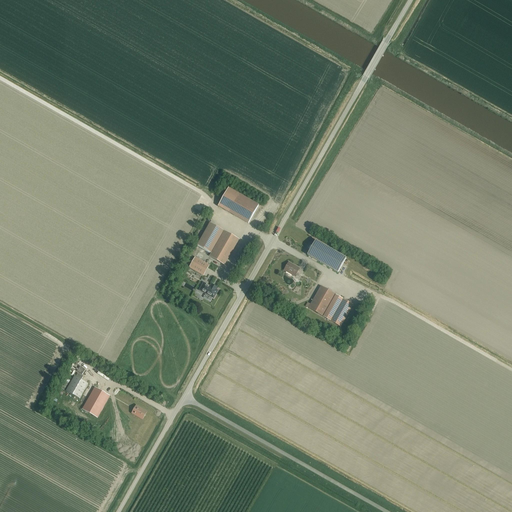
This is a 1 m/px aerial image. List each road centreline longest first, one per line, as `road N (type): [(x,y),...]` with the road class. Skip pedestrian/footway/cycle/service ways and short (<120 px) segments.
road 1 (unclassified): [(183,396),(410,0)]
road 2 (unclassified): [(386,511),(183,396)]
road 3 (unclassified): [(117,511),(183,396)]
